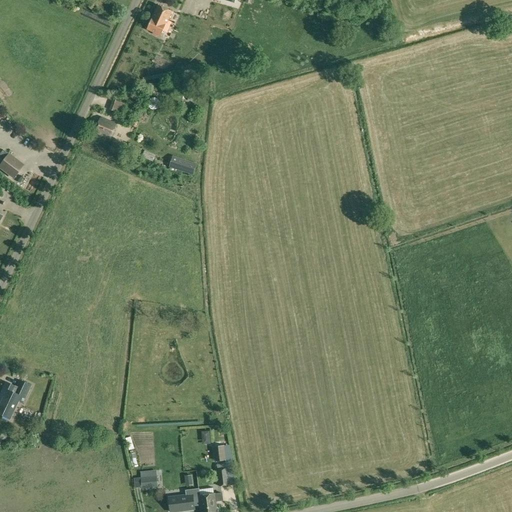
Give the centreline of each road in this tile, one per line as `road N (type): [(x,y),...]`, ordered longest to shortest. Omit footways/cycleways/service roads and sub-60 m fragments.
road 1 (unclassified): [(0,289),(136,0)]
road 2 (unclassified): [(312,511),(440,482),(511,454)]
